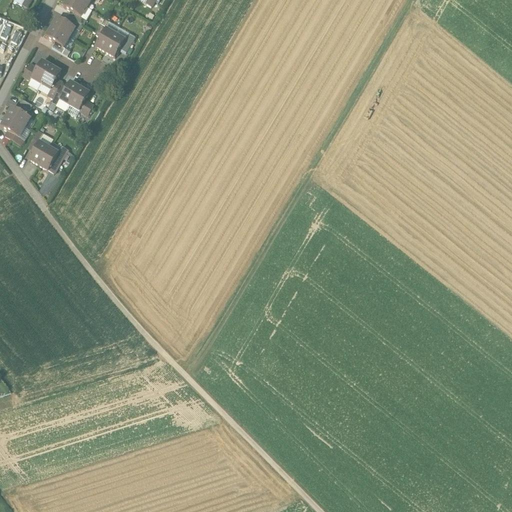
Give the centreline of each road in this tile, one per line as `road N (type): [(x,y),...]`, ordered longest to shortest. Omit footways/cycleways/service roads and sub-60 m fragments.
road 1 (track): [(418,0),(189,385)]
road 2 (track): [(46,212),(140,335),(315,511)]
